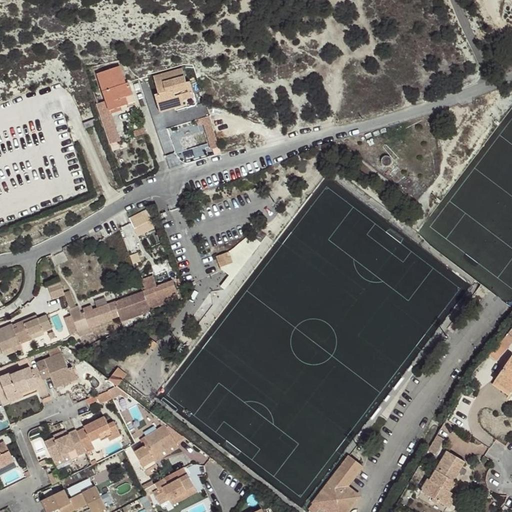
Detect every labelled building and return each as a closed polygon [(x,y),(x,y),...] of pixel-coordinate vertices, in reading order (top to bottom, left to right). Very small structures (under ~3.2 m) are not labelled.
[(125,84),(120,66),(97,74),(109,111),(136,102),(129,82),(125,84)] [(186,83),(182,68),(153,77),(158,94),(155,95),(160,112),(184,106),(185,109),(186,108),(197,105),(190,82),(186,83)] [(144,128),(134,132),(135,136),(146,133),(144,128)] [(391,164),(391,163),(391,161),(391,160),(390,159),(388,158),(387,157),(385,158),(384,158),(382,159),(382,161),(381,163),(382,164),(383,166),(384,167),(386,167),(387,167),(389,167),(390,166),(391,164)] [(152,219),(147,210),(129,218),(132,223),(134,228),(152,219)] [(261,243),(252,236),(231,251),(228,251),(229,252),(233,263),(221,267),(222,269),(229,275),(221,286),(225,290),(261,243)] [(233,263),(229,252),(216,256),(220,267),(221,267),(233,263)] [(142,288),(147,302),(177,292),(173,281),(157,287),(153,276),(139,281),(142,288)] [(64,293),(60,282),(48,286),(53,300),(64,296),(64,293)] [(119,300),(117,302),(121,315),(124,322),(139,316),(136,310),(149,305),(147,302),(142,288),(130,292),(118,297),(119,300)] [(177,292),(147,302),(150,310),(180,300),(177,292)] [(69,309),(69,310),(75,308),(71,295),(65,298),(68,307),(69,309)] [(93,326),(121,315),(117,302),(93,310),(92,305),(83,308),(84,313),(72,317),(77,331),(79,337),(95,331),(93,326)] [(38,319),(25,324),(24,322),(17,325),(18,328),(14,329),(13,326),(13,324),(0,329),(0,346),(2,351),(20,344),(32,339),(30,335),(42,330),(43,332),(52,329),(47,315),(38,319)] [(77,331),(72,317),(72,316),(65,318),(71,336),(77,331)] [(42,330),(30,335),(32,339),(44,334),(43,332),(42,330)] [(511,336),(508,334),(489,355),(497,361),(511,343),(511,336)] [(157,344),(152,340),(148,346),(153,350),(157,344)] [(22,348),(20,344),(2,351),(4,356),(22,348)] [(62,353),(59,346),(57,347),(48,351),(51,357),(62,353)] [(37,363),(39,366),(44,379),(51,377),(55,388),(64,384),(68,383),(77,379),(72,367),(68,369),(62,353),(51,357),(37,363)] [(511,356),(494,381),(511,392),(511,356)] [(36,383),(44,380),(44,379),(39,366),(31,370),(36,383)] [(30,367),(12,374),(11,373),(0,377),(0,379),(7,397),(21,391),(22,393),(38,387),(36,383),(31,370),(30,367)] [(127,375),(118,368),(109,379),(117,386),(127,375)] [(130,396),(117,386),(108,391),(113,399),(121,395),(125,398),(130,396)] [(22,393),(21,391),(7,397),(9,403),(24,397),(22,393)] [(108,391),(95,396),(99,405),(113,399),(108,391)] [(85,428),(77,432),(85,449),(86,452),(87,454),(91,453),(89,450),(95,447),(92,442),(100,437),(101,440),(107,437),(110,441),(121,436),(114,422),(108,425),(104,417),(84,427),(85,428)] [(184,438),(167,425),(145,438),(148,443),(145,445),(134,452),(146,471),(157,464),(155,462),(153,457),(176,443),(184,438)] [(85,449),(77,432),(76,430),(70,433),(70,434),(65,436),(63,432),(54,436),(55,438),(45,442),(54,463),(64,459),(62,455),(68,452),(75,449),(78,455),(86,452),(85,449)] [(432,453),(436,455),(445,440),(442,438),(437,436),(428,450),(432,453)] [(0,468),(14,461),(4,442),(0,443),(0,468)] [(144,443),(134,449),(135,451),(145,445),(144,443)] [(179,448),(176,443),(153,457),(155,462),(179,448)] [(465,462),(447,451),(430,480),(428,479),(421,491),(449,508),(456,495),(449,491),(445,489),(450,479),(454,481),(465,462)] [(71,459),(68,452),(62,455),(64,459),(54,463),(56,466),(71,459)] [(348,487),(363,466),(349,456),(313,503),(320,508),(324,511),(348,511),(361,496),(348,487)] [(160,469),(157,464),(146,471),(149,475),(160,469)] [(193,484),(186,471),(184,468),(155,484),(158,490),(153,492),(154,493),(159,502),(168,497),(169,500),(177,496),(178,500),(188,495),(184,488),(193,484)] [(56,477),(54,472),(48,475),(52,485),(59,482),(61,480),(59,477),(57,478),(56,477)] [(205,488),(198,472),(191,475),(198,491),(205,488)] [(454,481),(450,479),(445,489),(449,491),(455,482),(454,481)] [(154,484),(152,481),(142,486),(144,490),(154,484)] [(158,490),(155,484),(154,484),(144,490),(143,490),(147,497),(154,493),(153,492),(158,490)] [(178,500),(177,496),(169,500),(172,506),(197,492),(193,484),(184,488),(188,495),(178,500)] [(96,486),(69,500),(64,490),(42,501),(47,511),(52,511),(60,508),(61,511),(71,511),(88,504),(91,511),(100,511),(107,509),(96,486)]
